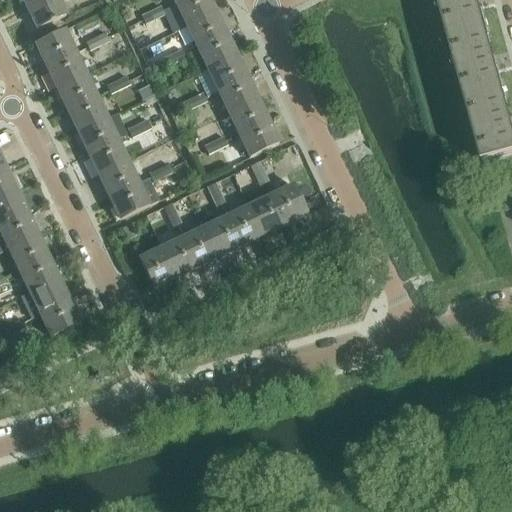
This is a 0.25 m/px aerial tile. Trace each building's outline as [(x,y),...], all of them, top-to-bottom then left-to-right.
[(20,0),(27,13),(53,0),(20,0)] [(56,0),(53,0),(27,13),(37,33),(65,19),(56,0)] [(171,0),(175,8),(192,0),(171,0)] [(206,0),(192,0),(175,8),(186,30),(215,16),(206,0)] [(436,0),(448,41),(486,30),(477,0),(436,0)] [(160,11),(150,15),(154,23),(164,19),(160,11)] [(150,15),(141,20),(144,28),(154,23),(150,15)] [(215,16),(186,30),(196,52),(225,38),(215,16)] [(486,30),(448,41),(465,104),(503,93),(486,30)] [(35,48),(46,71),(74,57),(64,34),(35,48)] [(105,37),(95,42),(99,50),(108,45),(105,37)] [(225,38),(196,52),(207,74),(236,60),(225,38)] [(95,42),(85,47),(89,55),(99,50),(95,42)] [(181,54),(171,59),(175,67),(185,62),(181,54)] [(74,57),(46,71),(56,92),(85,79),(74,57)] [(171,59),(162,64),(165,72),(175,67),(171,59)] [(236,60),(207,74),(217,96),(246,82),(236,60)] [(85,79),(56,92),(67,114),(95,100),(85,79)] [(126,81),(116,86),(120,94),(130,89),(126,81)] [(246,82),(217,96),(228,117),(257,103),(246,82)] [(116,86),(106,90),(110,98),(120,94),(116,86)] [(147,90),(138,94),(143,104),(152,100),(147,90)] [(503,93),(465,104),(483,167),(494,164),(511,159),(511,125),(510,120),(503,93)] [(202,98),(192,103),(196,111),(206,106),(202,98)] [(95,100),(67,114),(77,136),(106,122),(95,100)] [(192,103),(183,107),(187,115),(196,111),(192,103)] [(257,103),(228,117),(238,139),(267,125),(257,103)] [(106,122),(77,136),(88,158),(116,144),(106,122)] [(147,124),(137,129),(141,137),(151,132),(147,124)] [(267,125),(238,139),(249,161),(278,148),(267,125)] [(137,129),(127,134),(131,142),(141,137),(137,129)] [(223,141),(213,146),(217,154),(227,149),(223,141)] [(116,144),(88,158),(98,180),(127,166),(116,144)] [(213,146),(204,151),(207,159),(217,154),(213,146)] [(511,159),(494,164),(497,176),(511,172),(511,159)] [(127,166),(98,180),(109,201),(138,188),(127,166)] [(259,166),(251,170),(255,179),(263,176),(259,166)] [(168,168),(158,173),(162,181),(172,176),(168,168)] [(511,172),(497,176),(500,188),(511,184),(511,172)] [(158,173),(148,178),(152,186),(162,181),(158,173)] [(6,174),(0,177),(0,203),(16,196),(6,174)] [(263,176),(255,179),(260,189),(268,185),(263,176)] [(147,183),(138,188),(109,201),(120,224),(157,206),(147,183)] [(511,184),(500,188),(504,200),(511,197),(511,184)] [(215,187),(207,191),(211,201),(219,197),(215,187)] [(292,189),(270,200),(284,229),(306,218),(292,189)] [(0,230),(27,218),(16,196),(0,203),(0,230)] [(219,197),(211,201),(216,210),(224,207),(219,197)] [(270,200),(248,211),(262,239),(284,229),(270,200)] [(171,208),(163,212),(168,221),(176,218),(171,208)] [(248,211),(226,221),(240,250),(262,239),(248,211)] [(27,218),(0,230),(0,236),(8,254),(37,240),(27,218)] [(176,218),(168,221),(173,231),(181,227),(176,218)] [(226,221),(204,232),(218,261),(240,250),(226,221)] [(131,227),(123,231),(129,243),(137,239),(131,227)] [(204,232),(183,242),(196,271),(218,261),(204,232)] [(37,240),(8,254),(19,275),(48,262),(37,240)] [(183,242),(161,252),(175,282),(196,271),(183,242)] [(175,282),(161,252),(139,263),(153,292),(175,282)] [(48,262),(19,275),(29,297),(58,283),(48,262)] [(29,297),(22,301),(32,323),(40,319),(68,305),(58,283),(29,297)] [(68,305),(40,319),(50,342),(79,328),(68,305)] [(21,323),(12,328),(15,336),(25,331),(21,323)] [(12,328),(2,332),(6,340),(15,336),(12,328)]
